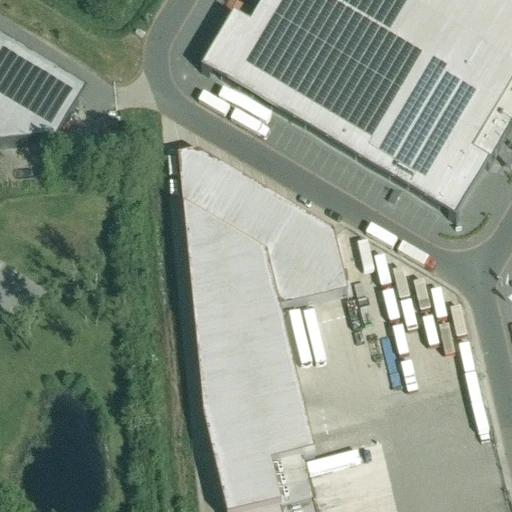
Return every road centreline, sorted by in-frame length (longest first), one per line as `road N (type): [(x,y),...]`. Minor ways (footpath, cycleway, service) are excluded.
road 1 (unclassified): [(179,110),(478,288)]
road 2 (unclassified): [(511,430),(478,288)]
road 3 (unclassified): [(183,0),(159,39),(155,63),(164,94),(179,110)]
